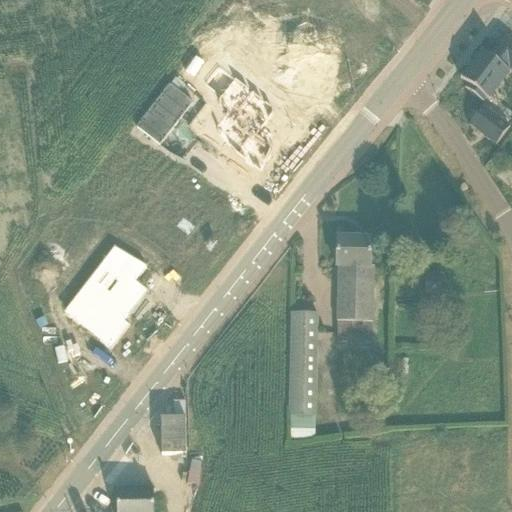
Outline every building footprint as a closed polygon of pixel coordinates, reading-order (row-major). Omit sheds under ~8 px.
[(299,34),(284,54),(315,78),(331,58),(337,63),(357,38),(344,28),(345,28),(344,27),(333,19),(332,18),(309,1),(290,26),(299,34)] [(460,79),(460,80),(463,82),(467,85),(466,87),(464,89),(483,103),(484,101),(485,99),(489,102),(490,101),(489,100),(506,78),(508,75),(509,75),(510,74),(507,72),(507,71),(508,69),(511,71),(511,43),(504,37),(490,56),(488,58),(488,57),(481,52),(480,53),(481,54),(474,62),(474,61),(473,62),(474,63),(468,70),(467,69),(467,70),(467,71),(461,79),(460,79)] [(234,78),(197,126),(260,175),(297,127),(234,78)] [(471,123),(468,126),(495,146),(502,137),(505,134),(507,131),(509,128),(498,120),(482,108),(471,123)] [(370,268),(370,240),(337,239),(336,267),(339,267),(337,340),(371,340),(371,325),(373,325),(374,268),(370,268)] [(101,266),(63,315),(67,318),(77,326),(78,327),(80,323),(84,326),(81,330),(98,342),(99,343),(109,351),(110,352),(120,340),(130,327),(128,325),(124,323),(128,318),(129,317),(129,318),(130,317),(144,299),(145,297),(148,293),(140,287),(137,284),(136,283),(147,269),(147,268),(114,248),(100,265),(101,266)] [(315,418),(317,328),(289,328),(287,417),(315,418)] [(408,449),(403,462),(439,475),(444,462),(408,449)] [(408,466),(403,479),(438,493),(443,480),(408,466)] [(408,484),(402,497),(438,511),(443,498),(408,484)] [(164,511),(164,486),(117,487),(117,511),(164,511)]
